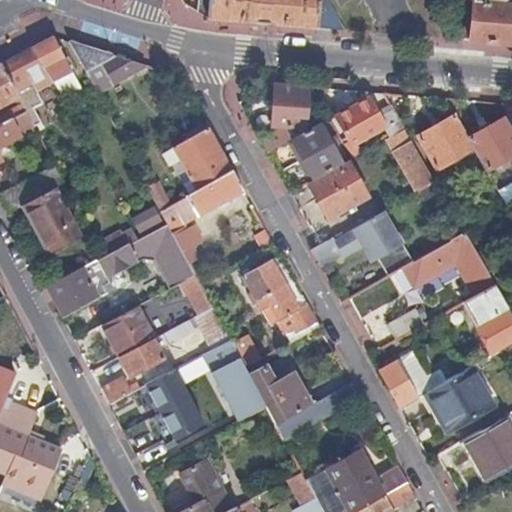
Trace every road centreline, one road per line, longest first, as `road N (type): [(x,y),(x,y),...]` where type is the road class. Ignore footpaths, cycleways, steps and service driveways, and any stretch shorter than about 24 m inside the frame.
road 1 (residential): [(442,511),(203,77),(195,44)]
road 2 (tertiary): [(511,75),(195,44)]
road 3 (residential): [(0,247),(142,511)]
